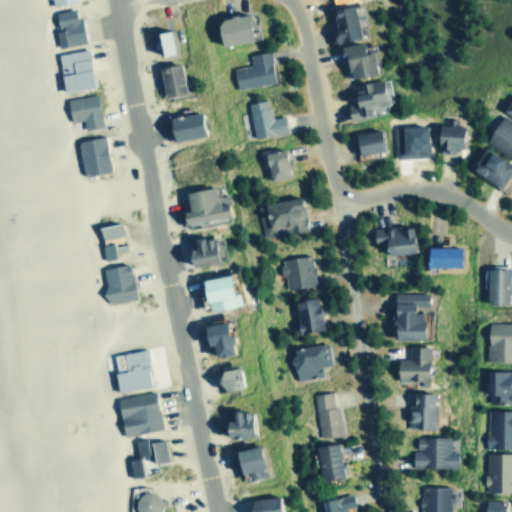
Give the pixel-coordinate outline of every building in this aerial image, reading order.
[(325,7),(332,41),(355,36),(347,2),(325,7)] [(80,41),(77,16),(72,16),(70,7),(51,10),(53,27),(52,27),(54,44),(80,41)] [(211,16),(214,42),(244,39),(242,13),(211,16)] [(150,30),(155,53),(168,50),(163,27),(150,30)] [(368,43),(358,44),(358,41),(337,43),(341,75),(371,72),(368,43)] [(53,53),(60,90),(90,85),(83,47),(53,53)] [(229,66),(231,86),(270,82),(266,50),(246,52),(247,64),(229,66)] [(159,94),(181,90),(175,61),(153,64),(159,94)] [(344,116),(381,112),(377,78),(355,80),(356,88),(347,89),(348,102),(342,103),(344,116)] [(81,128),(100,124),(93,92),(63,98),(67,120),(79,118),(81,128)] [(511,94),(508,92),(499,110),(511,117),(511,94)] [(250,136),(283,130),(280,114),(267,116),(264,98),(244,101),(250,136)] [(194,110),(162,116),(167,139),(199,133),(194,110)] [(511,159),(511,122),(498,113),(481,139),(511,159)] [(447,122),(432,122),(432,150),(457,150),(456,117),(447,117),(447,122)] [(396,125),(398,155),(424,154),(423,124),(396,125)] [(350,131),(352,152),(377,150),(375,128),(350,131)] [(106,170),(100,135),(73,139),(79,174),(106,170)] [(466,169),(496,186),(509,163),(479,146),(466,169)] [(180,189),(183,208),(177,209),(179,223),(223,216),(221,201),(212,202),(209,185),(180,189)] [(260,236),(303,229),(297,195),(254,202),(260,236)] [(118,233),(115,219),(94,225),(97,238),(118,233)] [(380,252),(411,251),(410,224),(370,226),(371,243),(380,243),(380,252)] [(187,237),(189,247),(182,248),(184,265),(211,260),(207,234),(187,237)] [(111,256),(109,241),(98,243),(100,258),(111,256)] [(455,245),(422,245),(422,265),(455,265),(455,245)] [(312,283),(308,253),(277,257),(281,287),(312,283)] [(98,266),(102,301),(130,298),(126,263),(98,266)] [(481,302),(504,301),(504,266),(481,266),(481,302)] [(237,303),(234,291),(227,293),(223,272),(194,278),(199,301),(203,300),(205,309),(237,303)] [(389,336),(418,337),(418,311),(409,311),(409,304),(424,304),(424,291),(389,291),(389,336)] [(291,297),(293,330),(317,329),(315,296),(291,297)] [(208,354),(227,352),(224,333),(220,334),(218,319),(196,322),(200,344),(206,343),(208,354)] [(511,359),(511,321),(483,321),(483,359),(511,359)] [(291,378),(318,375),(317,364),(324,363),(321,342),(287,346),(291,378)] [(392,356),(393,380),(425,379),(424,344),(405,345),(405,356),(392,356)] [(114,390),(146,384),(139,347),(107,353),(114,390)] [(483,401),(509,401),(509,386),(511,386),(511,369),(483,369),(483,401)] [(157,428),(151,390),(113,397),(119,434),(157,428)] [(309,393),(317,436),(339,432),(335,404),(331,405),(328,390),(309,393)] [(432,391),(407,390),(406,426),(431,427),(432,391)] [(226,418),(219,418),(220,435),(247,434),(245,408),(226,409),(226,418)] [(484,446),(511,446),(511,408),(483,408),(484,446)] [(447,435),(413,435),(413,448),(408,448),(409,467),(453,466),(453,449),(447,450),(447,435)] [(146,453),(144,438),(131,439),(133,455),(146,453)] [(164,460),(161,438),(145,440),(148,461),(164,460)] [(313,444),(317,478),(338,476),(335,442),(313,444)] [(229,448),(233,472),(243,470),(245,478),(258,476),(253,444),(229,448)] [(511,490),(511,451),(482,451),(481,490),(511,490)] [(128,476),(138,474),(136,455),(125,457),(128,476)] [(448,511),(448,485),(417,484),(416,511),(448,511)] [(155,511),(156,492),(133,491),(131,511),(155,511)] [(345,511),(344,506),(352,504),(349,492),(317,499),(320,511),(345,511)] [(273,511),(273,495),(244,497),(244,511),(273,511)] [(500,511),(501,499),(480,498),(479,511),(500,511)]
